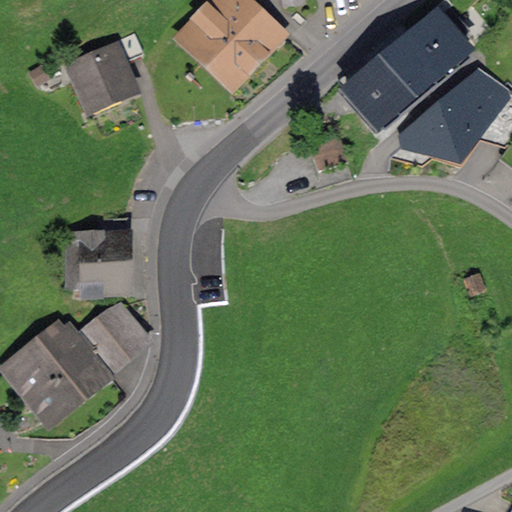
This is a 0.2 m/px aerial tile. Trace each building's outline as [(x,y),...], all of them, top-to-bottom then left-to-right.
[(209,0),(180,31),(231,80),(278,31),(245,0),(209,0)] [(346,86),(375,120),(464,45),(435,11),(346,86)] [(86,103),(129,85),(113,48),(70,67),(86,103)] [(27,68),(33,79),(44,74),(38,62),(27,68)] [(477,118),(505,138),(511,128),(511,97),(478,73),(405,134),(455,150),(477,118)] [(346,157),(338,130),(309,138),(317,165),(346,157)] [(511,135),(501,151),(511,159),(511,135)] [(77,290),(121,289),(121,211),(94,210),(93,225),(63,226),(61,280),(76,280),(77,290)] [(113,299),(72,329),(85,345),(100,363),(139,333),(113,299)] [(76,352),(85,345),(72,329),(64,335),(52,320),(6,355),(30,385),(23,390),(39,409),(90,369),(76,352)]
